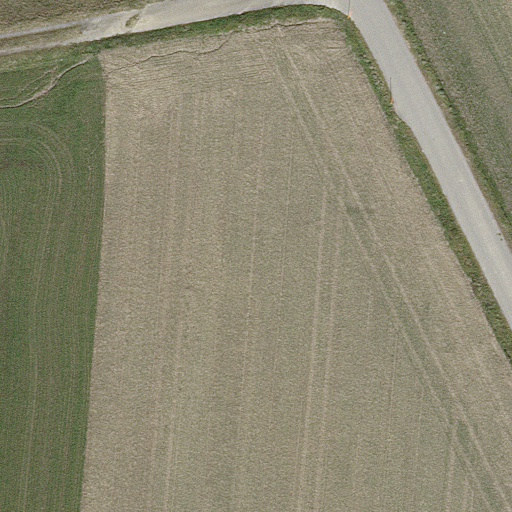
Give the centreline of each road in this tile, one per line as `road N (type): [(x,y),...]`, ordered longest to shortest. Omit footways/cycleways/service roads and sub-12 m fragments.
road 1 (track): [(511,274),(368,0)]
road 2 (track): [(170,0),(0,32)]
